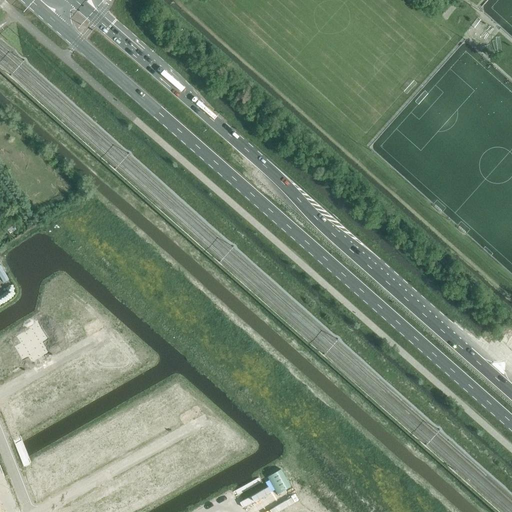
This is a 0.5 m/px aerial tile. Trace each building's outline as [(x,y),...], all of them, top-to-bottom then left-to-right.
[(36,320),(9,335),(25,364),(46,351),(43,346),(49,343),(36,320)] [(0,344),(0,376),(9,372),(7,369),(12,366),(0,344)] [(56,374),(39,384),(55,412),(77,400),(65,378),(60,381),(56,374)] [(182,383),(158,396),(170,418),(194,405),(182,383)] [(25,394),(10,402),(25,429),(45,418),(31,394),(27,397),(25,394)] [(148,401),(125,415),(141,443),(159,433),(157,430),(163,427),(148,401)] [(115,420),(91,433),(108,463),(125,453),(123,449),(128,446),(115,420)] [(216,438),(211,440),(224,464),(245,451),(231,426),(214,435),(216,438)] [(81,440),(61,451),(77,479),(91,471),(89,468),(94,465),(81,440)] [(192,445),(177,453),(192,481),(213,470),(200,446),(194,449),(192,445)] [(52,457),(35,466),(50,495),(63,488),(60,484),(66,481),(52,457)] [(162,462),(145,472),(161,499),(182,487),(169,463),(164,466),(162,462)] [(128,479),(116,486),(130,511),(136,511),(149,505),(136,481),(131,484),(128,479)] [(100,496),(88,503),(92,511),(115,511),(108,497),(102,500),(100,496)]
